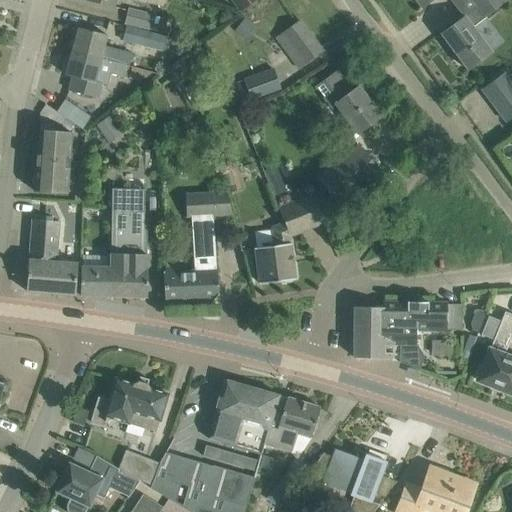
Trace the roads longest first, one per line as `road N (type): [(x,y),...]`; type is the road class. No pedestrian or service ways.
road 1 (secondary): [(312,367),(87,320)]
road 2 (secondary): [(511,436),(312,367)]
road 3 (residential): [(5,511),(87,320)]
road 4 (residential): [(338,273),(449,130)]
road 5 (residential): [(338,273),(385,286),(511,273)]
road 6 (residential): [(449,130),(350,0)]
road 7 (residential): [(0,242),(20,87)]
